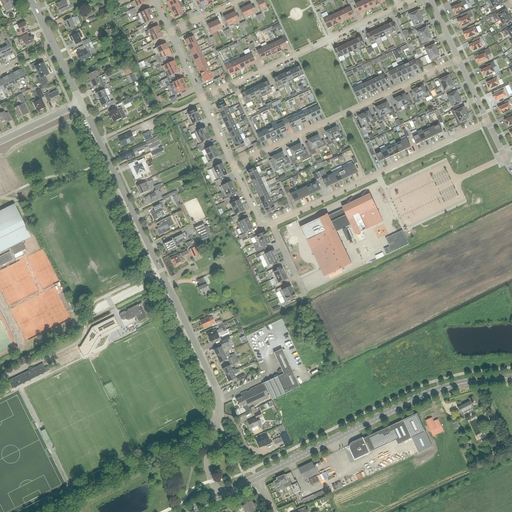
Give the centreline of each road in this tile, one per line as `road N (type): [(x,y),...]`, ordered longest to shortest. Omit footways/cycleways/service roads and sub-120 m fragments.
road 1 (tertiary): [(218,414),(218,393),(80,103)]
road 2 (secondary): [(255,477),(430,392),(511,377)]
road 3 (residential): [(232,166),(458,60)]
road 4 (residential): [(486,121),(270,224)]
road 5 (residential): [(410,0),(201,99)]
